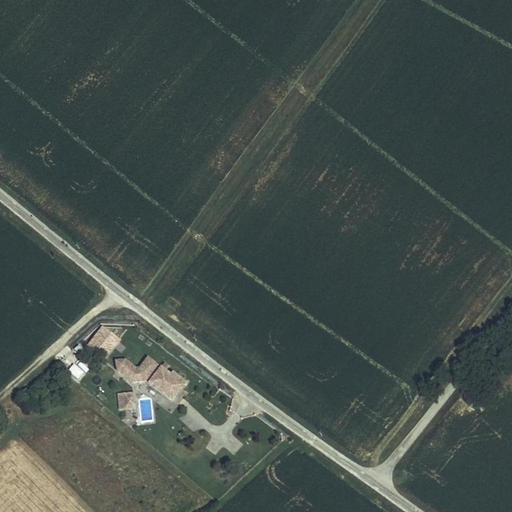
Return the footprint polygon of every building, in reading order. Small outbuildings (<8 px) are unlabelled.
[(107,329),(94,347),(104,355),(118,337),(107,329)] [(73,364),(67,371),(79,380),(85,373),(73,364)] [(160,368),(149,383),(171,399),(182,386),(160,368)] [(134,391),(116,393),(117,410),(136,408),(134,391)] [(140,421),(152,421),(152,399),(140,400),(140,421)]
